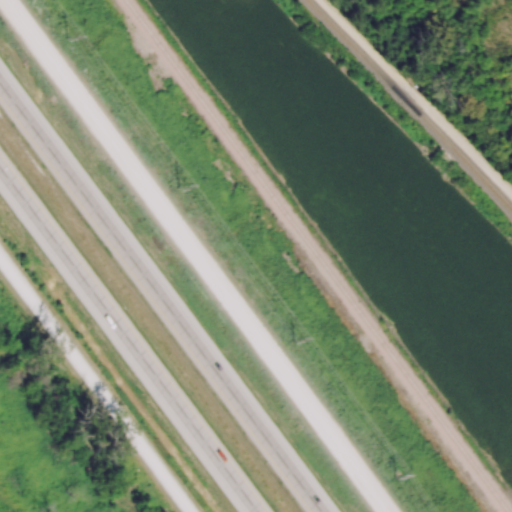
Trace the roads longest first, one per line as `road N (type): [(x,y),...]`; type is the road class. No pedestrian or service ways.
road 1 (tertiary): [(386,511),(6,0)]
road 2 (motorway): [(321,511),(0,82)]
road 3 (motorway): [(0,170),(256,511)]
road 4 (residential): [(0,258),(189,511)]
